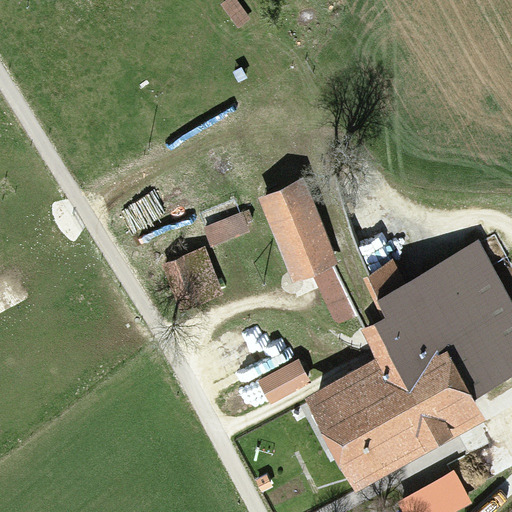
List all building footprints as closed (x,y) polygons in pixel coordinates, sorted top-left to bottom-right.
[(303,179),(257,197),(289,279),(335,261),(303,179)] [(249,212),(200,227),(208,252),(257,236),(249,212)] [(307,396),(350,485),(492,416),(469,371),(511,349),(511,314),(482,253),(404,291),(392,265),(362,279),(380,316),(358,327),(376,362),(307,396)] [(299,361),(254,382),(263,402),(308,381),(299,361)] [(451,511),(469,502),(453,474),(401,503),(405,511),(451,511)]
